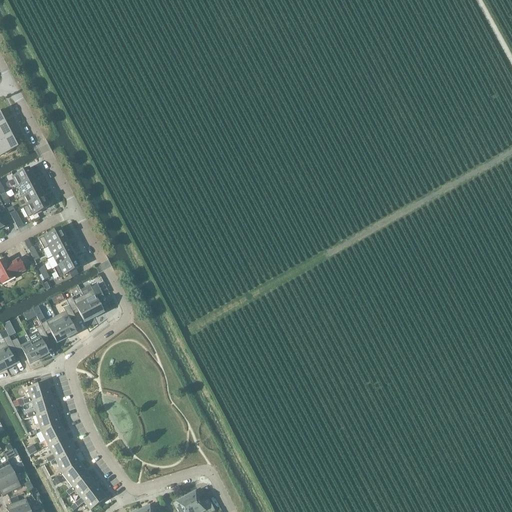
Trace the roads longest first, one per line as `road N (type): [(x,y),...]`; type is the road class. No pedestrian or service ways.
road 1 (residential): [(73,211),(126,317),(69,368),(96,443),(133,490),(201,471),(212,476),(230,511)]
road 2 (residential): [(9,85),(73,211)]
